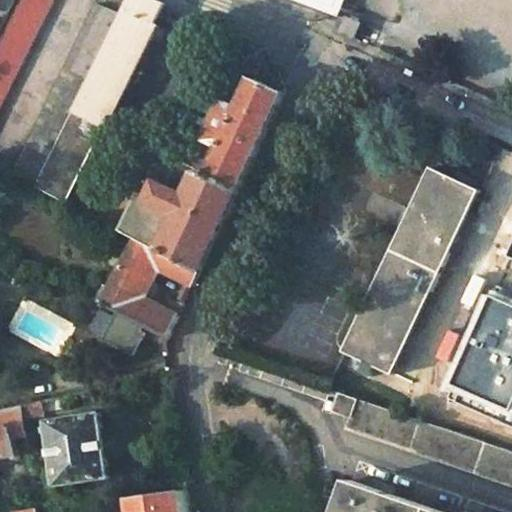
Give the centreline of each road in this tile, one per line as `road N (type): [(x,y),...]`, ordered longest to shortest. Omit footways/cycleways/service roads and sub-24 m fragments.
road 1 (residential): [(308,59),(308,96),(191,350),(209,511)]
road 2 (residential): [(308,59),(357,70),(511,135)]
